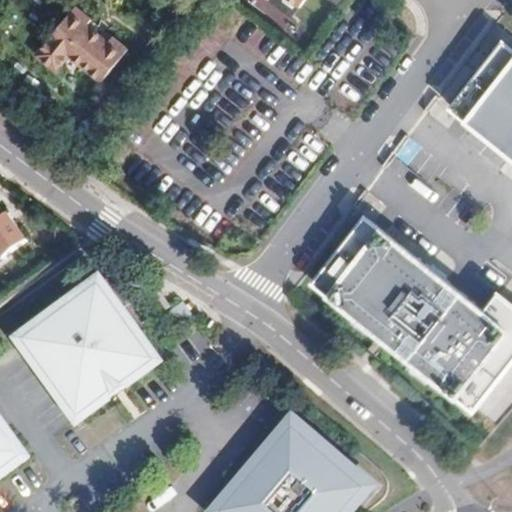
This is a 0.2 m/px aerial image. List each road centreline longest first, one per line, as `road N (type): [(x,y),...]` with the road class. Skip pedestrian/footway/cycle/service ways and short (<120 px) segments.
road 1 (residential): [(457,19),(239,308)]
road 2 (residential): [(456,511),(402,441),(239,308)]
road 3 (residential): [(239,308),(0,143)]
